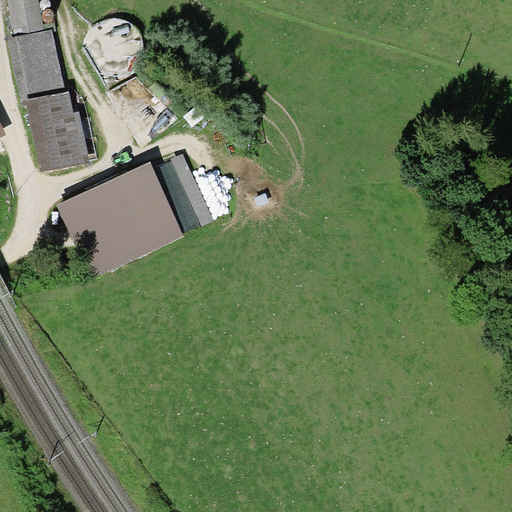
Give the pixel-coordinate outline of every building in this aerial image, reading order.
[(8,0),(17,41),(44,36),(36,0),(8,0)] [(30,105),(64,98),(51,34),(44,36),(17,41),(30,105)] [(30,105),(44,172),(86,163),(77,119),(72,120),(67,98),(64,98),(30,105)] [(183,159),(171,164),(198,224),(209,219),(183,159)] [(150,168),(60,207),(90,275),(180,237),(150,168)]
